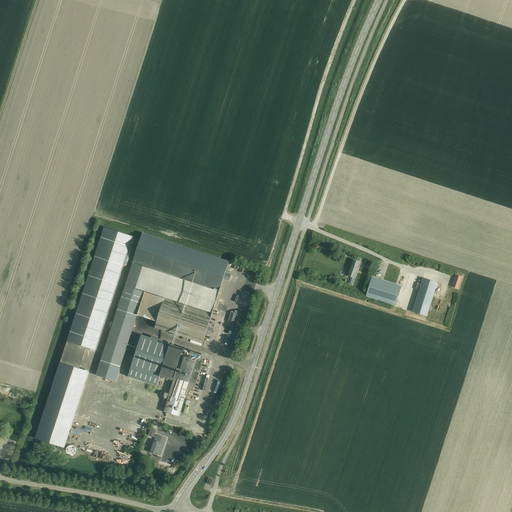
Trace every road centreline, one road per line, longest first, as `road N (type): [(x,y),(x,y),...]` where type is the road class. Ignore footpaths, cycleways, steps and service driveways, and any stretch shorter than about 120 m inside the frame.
road 1 (tertiary): [(178,503),(232,422),(378,0)]
road 2 (unclassified): [(165,511),(0,479)]
road 3 (track): [(36,0),(0,115)]
